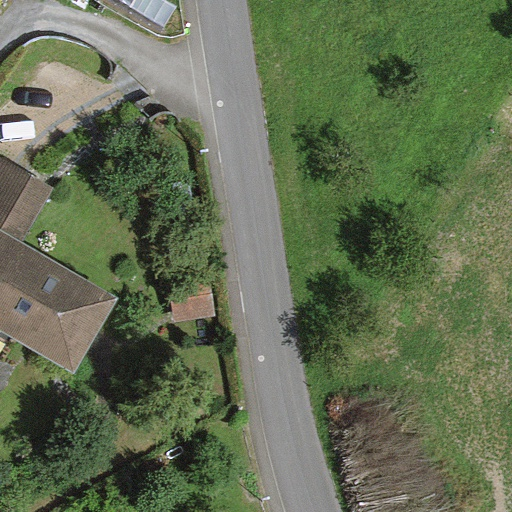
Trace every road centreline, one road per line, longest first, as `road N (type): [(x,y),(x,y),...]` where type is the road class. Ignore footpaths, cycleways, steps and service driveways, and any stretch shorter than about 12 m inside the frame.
road 1 (residential): [(313,511),(279,385),(232,97)]
road 2 (residential): [(0,41),(28,23),(86,24),(232,97)]
